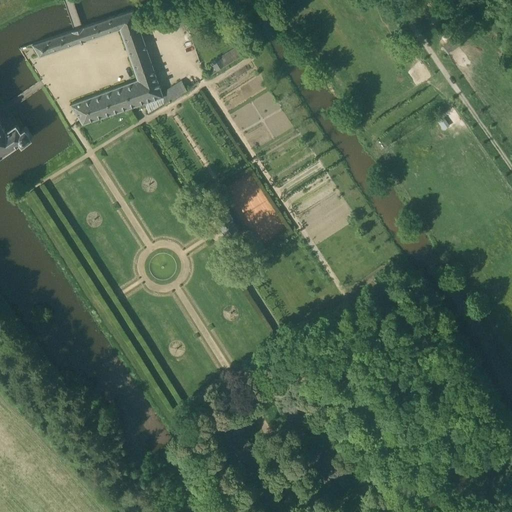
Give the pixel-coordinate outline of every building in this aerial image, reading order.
[(39,55),(79,42),(82,41),(85,39),(120,27),(129,52),(139,82),(105,93),(112,114),(163,97),(165,103),(187,90),(181,81),(162,93),(146,46),(133,10),(85,26),(82,27),(78,29),(73,30),(33,44),(39,55)] [(174,14),(179,28),(185,26),(180,12),(174,14)] [(211,62),(216,71),(256,47),(251,38),(211,62)] [(83,124),(112,114),(105,93),(71,105),(83,124)] [(0,155),(19,143),(21,146),(33,138),(25,127),(21,130),(16,122),(6,129),(0,120),(0,155)] [(229,240),(241,232),(226,209),(215,217),(229,240)]
